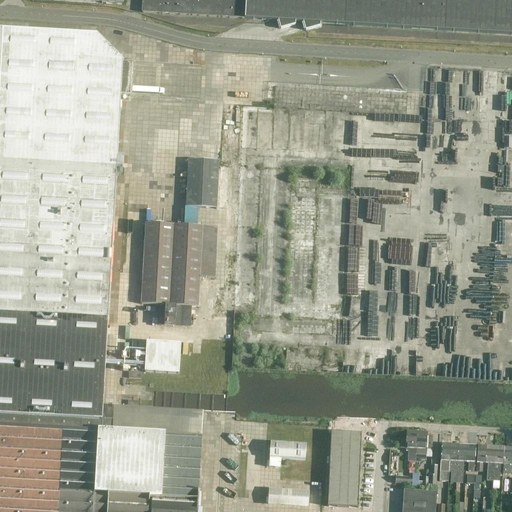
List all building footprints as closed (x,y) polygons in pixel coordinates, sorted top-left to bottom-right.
[(511,0),(58,0),(123,4),(123,0),(142,0),(142,13),(279,21),(281,29),(295,24),(295,22),(303,23),(305,30),(320,26),(320,24),(511,35),(511,0)] [(197,511),(202,437),(101,431),(101,422),(102,422),(103,420),(102,420),(103,402),(104,402),(104,400),(103,400),(104,382),(105,382),(105,380),(104,380),(106,362),(106,360),(107,342),(107,340),(108,321),(117,168),(123,62),(98,36),(0,30),(0,511),(197,511)] [(189,160),(187,208),(217,209),(219,162),(189,160)] [(143,305),(161,306),(160,327),(192,328),(193,308),(200,308),(202,278),(217,279),(219,228),(147,224),(143,305)] [(509,287),(509,274),(496,273),(495,287),(509,287)] [(495,303),(495,319),(506,318),(505,302),(495,303)] [(426,323),(417,323),(416,351),(425,351),(426,323)] [(181,345),(147,343),(145,373),(179,375),(181,345)] [(393,358),(393,350),(374,349),(374,357),(393,358)] [(416,450),(417,433),(407,432),(407,440),(401,439),(401,449),(416,450)] [(346,434),(331,433),(329,470),(344,471),(346,434)] [(427,433),(417,433),(416,450),(416,455),(426,456),(427,450),(432,451),(433,437),(427,436),(427,433)] [(344,471),(359,471),(361,435),(346,434),(344,471)] [(307,447),(271,444),(269,468),(281,469),(281,460),(306,462),(307,447)] [(448,473),(450,445),(442,444),(440,473),(439,482),(448,483),(449,473),(448,473)] [(458,462),(459,446),(450,445),(448,473),(449,473),(451,473),(450,483),(457,484),(458,462)] [(466,463),(467,446),(459,446),(458,462),(457,484),(463,484),(464,463),(466,463)] [(467,446),(466,463),(469,463),(468,472),(474,472),(476,447),(467,446)] [(476,472),(479,473),(482,473),(483,463),(486,464),(487,447),(477,447),(476,472)] [(495,448),(487,447),(486,464),(488,464),(487,481),(493,481),(495,448)] [(503,465),(504,448),(495,448),(493,481),(493,489),(499,489),(501,465),(503,465)] [(511,448),(504,448),(503,465),(506,465),(505,474),(511,475),(511,459),(511,448)] [(428,487),(437,487),(438,466),(431,466),(431,476),(428,476),(428,478),(423,477),(423,483),(419,482),(419,475),(413,475),(412,488),(428,488),(428,487)] [(329,470),(328,507),(343,508),(344,471),(329,470)] [(358,508),(359,471),(344,471),(343,508),(358,508)] [(467,484),(474,485),(475,476),(467,475),(467,484)] [(481,476),(475,476),(474,485),(473,490),(478,490),(479,484),(481,484),(481,476)] [(435,511),(437,493),(404,491),(402,511),(435,511)] [(268,505),(309,507),(310,495),(269,492),(268,505)]
